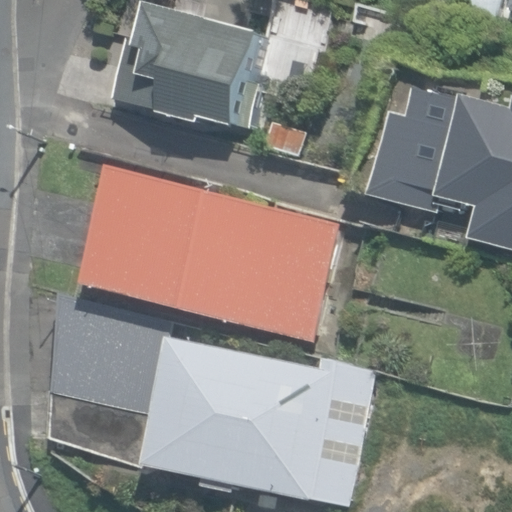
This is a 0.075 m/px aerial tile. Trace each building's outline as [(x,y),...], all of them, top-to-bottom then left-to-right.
[(443,0),(443,1),(502,21),(508,0),(443,0)] [(214,119),(258,131),(269,87),(260,84),(272,38),(163,9),(153,46),(137,42),(122,101),(212,126),(214,119)] [(511,248),(511,104),(470,94),(469,100),(421,89),(415,116),(398,112),(378,197),(443,212),(446,203),(470,208),(471,204),(486,208),(478,241),(510,248),(511,248)] [(97,285),(322,343),(351,227),(127,170),(97,285)] [(60,438),(141,465),(174,321),(70,297),(60,438)] [(163,468),(321,501),(323,494),(356,501),(383,371),(336,362),(334,372),(189,342),(163,468)]
